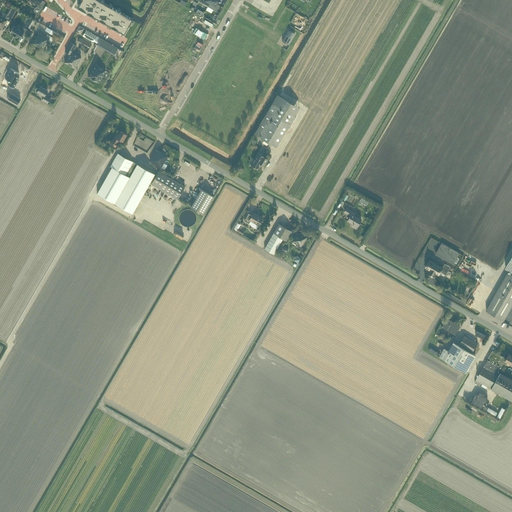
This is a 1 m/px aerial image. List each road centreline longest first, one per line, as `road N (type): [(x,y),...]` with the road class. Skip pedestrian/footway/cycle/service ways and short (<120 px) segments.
road 1 (unclassified): [(511,338),(158,134)]
road 2 (residential): [(158,134),(236,0)]
road 3 (unclassified): [(158,134),(49,71)]
